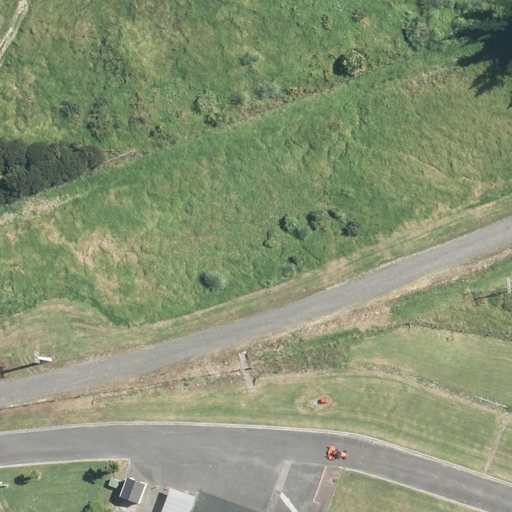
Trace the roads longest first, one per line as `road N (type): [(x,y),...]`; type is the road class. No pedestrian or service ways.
road 1 (track): [(511,208),(268,307),(0,375)]
road 2 (unclassified): [(0,449),(301,439),(372,452),(511,500)]
